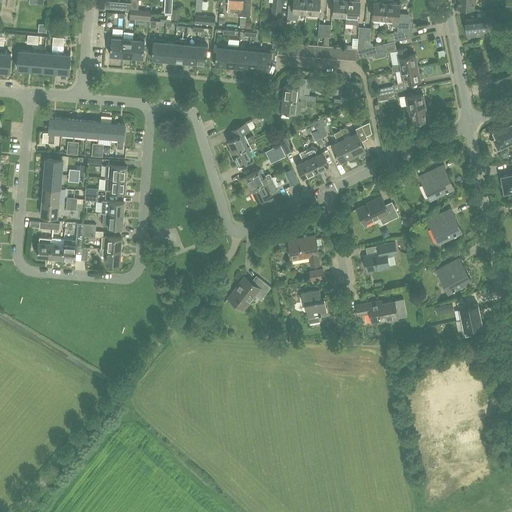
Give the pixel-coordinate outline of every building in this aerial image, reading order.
[(131,0),(131,3),(131,10),(130,10),(130,18),(135,19),(150,20),(151,10),(145,10),(138,9),(139,6),(138,0),(131,0)] [(164,0),(164,15),(171,15),(171,13),(172,13),(172,0),(164,0)] [(242,4),(242,0),(227,0),(227,11),(237,12),(237,15),(240,16),(239,27),(242,27),(242,25),(243,18),(244,9),(244,4),(243,4),(242,4)] [(246,16),(249,16),(250,0),(242,0),(242,4),(243,4),(244,4),(244,9),(243,18),(242,25),(242,27),(246,27),(246,16)] [(268,0),(269,1),(272,2),(271,13),(280,14),(281,0),(268,0)] [(306,13),(306,0),(293,0),(293,5),(288,5),(287,19),(297,19),(298,12),(306,13)] [(319,0),(306,0),(306,13),(306,15),(317,16),(318,14),(319,14),(319,0)] [(345,16),(346,0),(333,0),(332,15),(345,16)] [(360,0),(359,0),(346,0),(345,16),(346,16),(345,23),(358,24),(360,0)] [(386,19),(387,0),(380,0),(380,2),(374,1),(373,18),(386,19)] [(409,14),(399,14),(400,3),(393,3),(393,0),(392,0),(387,0),(386,19),(393,19),(392,25),(398,25),(397,32),(392,33),(394,41),(410,37),(408,30),(412,29),(409,14)] [(474,9),(474,1),(474,0),(457,0),(457,8),(474,9)] [(131,10),(131,3),(105,1),(105,8),(108,8),(130,10),(131,10)] [(172,8),(172,19),(180,20),(180,9),(172,8)] [(496,28),(494,18),(486,19),(485,12),(477,13),(478,18),(465,19),(467,37),(484,35),(483,30),(496,28)] [(214,24),(215,16),(195,15),(195,22),(214,24)] [(280,20),(279,30),(285,31),(286,26),(289,26),(289,21),(280,20)] [(47,24),(39,23),(38,31),(46,32),(47,24)] [(363,43),(363,48),(364,48),(373,46),(373,44),(370,42),(371,28),(365,27),(364,39),(364,43),(363,43)] [(123,37),(123,35),(112,34),(110,55),(121,56),(123,37)] [(498,35),(471,40),(474,55),(500,50),(498,35)] [(145,37),(134,36),(133,38),(132,57),(143,58),(145,37)] [(132,57),(133,38),(123,37),(121,56),(132,57)] [(163,59),(165,39),(153,38),(151,58),(163,59)] [(174,60),(175,40),(175,42),(165,41),(165,39),(163,59),(174,60)] [(184,61),(186,43),(186,41),(175,40),(174,60),(184,61)] [(373,47),(373,46),(364,48),(365,57),(374,55),(375,58),(386,56),(386,53),(395,50),(392,41),(373,47)] [(195,62),(197,44),(186,43),(184,61),(195,62)] [(226,65),(228,44),(217,43),(215,64),(226,65)] [(208,45),(197,44),(195,62),(206,63),(208,45)] [(237,66),(239,45),(228,44),(226,65),(237,66)] [(248,67),(249,46),(239,45),(237,66),(248,67)] [(258,68),(260,47),(249,46),(248,67),(258,68)] [(275,49),(260,47),(258,68),(269,69),(270,60),(274,61),(275,49)] [(418,66),(415,53),(408,55),(406,47),(397,49),(400,63),(393,65),(392,67),(393,71),(394,71),(395,71),(401,70),(401,69),(418,66)] [(363,48),(358,50),(357,59),(365,57),(364,48),(363,48)] [(17,69),(30,70),(32,51),(19,50),(17,69)] [(30,70),(43,71),(44,52),(32,51),(30,70)] [(0,71),(9,72),(11,53),(0,52),(0,71)] [(43,71),(55,72),(57,53),(44,52),(43,71)] [(55,72),(69,73),(70,54),(57,53),(55,72)] [(420,79),(420,78),(423,78),(422,71),(419,72),(418,66),(401,69),(401,70),(395,71),(398,84),(420,79)] [(511,69),(493,76),(499,90),(511,84),(511,69)] [(292,77),(291,85),(285,84),(283,97),(281,97),(298,99),(301,99),(306,100),(307,95),(302,94),(304,78),(292,77)] [(360,83),(349,82),(347,98),(354,98),(360,95),(360,83)] [(393,92),(392,86),(376,89),(376,90),(374,90),(375,95),(377,95),(381,94),(393,92)] [(394,98),(393,92),(381,94),(377,95),(378,101),(394,98)] [(425,106),(423,93),(408,96),(408,94),(399,96),(401,104),(403,106),(406,103),(407,109),(425,106)] [(279,109),(280,110),(296,112),(300,113),(301,107),(305,107),(306,100),(301,99),(298,99),(281,97),(281,102),(279,103),(279,109)] [(408,115),(410,114),(411,122),(428,119),(425,106),(407,109),(408,115)] [(383,115),(376,116),(379,128),(385,127),(385,126),(387,125),(386,119),(383,119),(383,115)] [(54,143),(55,132),(62,133),(63,118),(50,117),(49,132),(43,132),(42,142),(48,142),(48,143),(54,143)] [(62,133),(74,134),(75,120),(63,118),(62,133)] [(326,124),(323,118),(314,122),(322,137),(327,135),(323,126),(326,125),(326,124)] [(252,119),(243,123),(231,129),(235,136),(228,140),(232,148),(229,149),(232,154),(250,145),(250,144),(256,142),(253,135),(246,138),(244,133),(247,131),(252,129),(250,124),(254,123),(252,119)] [(74,134),(86,135),(87,121),(75,120),(74,134)] [(86,135),(99,136),(100,122),(87,121),(86,135)] [(99,136),(111,137),(112,123),(100,122),(99,136)] [(315,140),(322,137),(314,122),(305,126),(307,130),(309,133),(311,132),(315,140)] [(356,132),(350,135),(347,128),(344,127),(340,129),(344,138),(352,156),(365,150),(361,142),(367,139),(366,136),(371,133),(369,122),(355,129),(356,132)] [(511,122),(494,132),(496,137),(494,138),(494,140),(493,141),(496,147),(498,146),(498,147),(501,146),(505,144),(506,146),(511,143),(511,142),(511,141),(511,140),(511,122)] [(123,149),(123,138),(124,138),(125,124),(112,123),(111,137),(117,137),(117,148),(123,149)] [(289,143),(285,136),(278,140),(280,144),(283,150),(286,154),(291,151),(288,144),(289,143)] [(340,162),(352,156),(344,138),(331,144),(340,162)] [(265,152),(268,157),(283,150),(280,144),(265,152)] [(252,150),(250,145),(232,154),(234,158),(236,157),(240,164),(253,158),(249,151),(252,150)] [(322,151),(319,153),(316,148),(312,146),(305,150),(316,172),(329,166),(322,151)] [(285,155),(286,154),(283,150),(268,157),(271,163),(286,156),(285,155)] [(299,153),(303,160),(296,164),(303,178),(316,172),(305,150),(299,153)] [(46,158),(45,173),(61,174),(62,160),(46,158)] [(76,169),(69,169),(69,175),(79,176),(79,175),(83,175),(84,165),(76,164),(76,169)] [(126,179),(127,166),(106,164),(105,177),(126,179)] [(258,169),(245,176),(251,188),(267,180),(272,177),(270,174),(268,173),(265,175),(261,168),(258,169)] [(291,168),(285,171),(291,185),(298,182),(291,168)] [(435,170),(419,177),(429,198),(453,186),(447,172),(438,176),(435,170)] [(45,173),(43,187),(60,188),(61,174),(45,173)] [(511,173),(501,175),(500,175),(502,184),(503,184),(504,191),(511,189),(511,173)] [(104,190),(110,190),(125,191),(126,179),(105,177),(104,190)] [(273,191),(267,180),(251,188),(257,200),(270,193),(273,191)] [(43,187),(42,201),(59,202),(60,188),(43,187)] [(365,224),(379,217),(382,224),(399,216),(392,203),(392,204),(385,208),(379,196),(370,201),(371,202),(358,208),(365,224)] [(57,217),(59,202),(42,201),(41,215),(57,217)] [(110,201),(109,213),(123,214),(124,202),(110,201)] [(122,227),(123,214),(109,213),(103,213),(102,225),(108,226),(122,227)] [(443,213),(427,221),(437,241),(459,231),(453,217),(446,220),(443,213)] [(84,223),(77,223),(76,236),(83,236),(84,229),(84,223)] [(121,250),(122,237),(107,236),(107,237),(102,237),(101,248),(101,249),(121,250)] [(318,254),(319,254),(317,245),(321,245),(321,238),(316,239),(315,236),(288,241),(291,259),(309,256),(311,266),(320,264),(318,254)] [(37,256),(49,257),(51,238),(39,237),(39,241),(38,241),(37,256)] [(49,257),(62,258),(63,239),(51,238),(49,257)] [(62,258),(75,259),(76,244),(77,240),(63,239),(62,258)] [(378,252),(367,255),(362,256),(365,275),(371,274),(370,270),(389,267),(387,256),(397,254),(395,242),(377,245),(378,252)] [(120,263),(121,250),(101,249),(101,248),(100,248),(99,255),(106,255),(105,262),(120,263)] [(451,263),(436,271),(447,292),(471,279),(463,265),(455,270),(451,263)] [(258,267),(257,272),(267,275),(269,270),(258,267)] [(309,271),(311,281),(325,278),(323,268),(309,271)] [(244,309),(255,295),(261,300),(271,287),(259,277),(253,285),(244,277),(228,297),(244,309)] [(319,315),(327,313),(324,298),(321,299),(319,289),(300,293),(302,303),(305,302),(308,317),(309,323),(310,324),(319,323),(320,321),(319,315)] [(398,320),(398,318),(407,316),(403,299),(394,301),(394,300),(377,304),(376,301),(355,305),(358,316),(370,313),(371,322),(380,320),(381,323),(398,320)] [(444,305),(445,312),(454,310),(452,303),(444,305)] [(482,306),(464,311),(466,322),(485,317),(482,306)] [(485,317),(466,322),(469,333),(488,328),(485,317)] [(426,334),(421,334),(418,334),(419,342),(427,341),(426,334)] [(475,357),(429,362),(431,386),(477,381),(475,357)] [(483,429),(458,431),(460,461),(485,459),(483,429)] [(460,475),(450,475),(450,491),(460,491),(460,475)]
